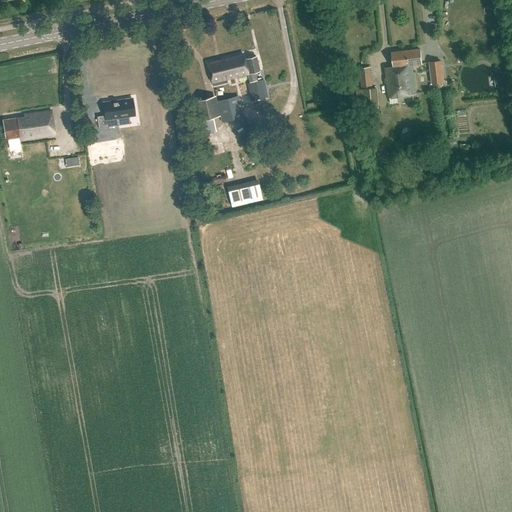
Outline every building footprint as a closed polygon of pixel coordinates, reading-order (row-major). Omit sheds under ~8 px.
[(395,73),(413,71),(412,65),(422,64),(420,49),(392,53),(394,67),(395,73)] [(244,59),(243,54),(228,58),(221,60),(215,61),(207,63),(213,86),(227,82),(227,79),(232,78),(232,77),(248,74),(245,64),(244,59)] [(255,72),(260,71),(256,56),(254,57),(252,56),(248,57),(247,58),(245,59),(246,63),(245,64),(248,74),(250,81),(255,80),(257,80),(255,72)] [(431,84),(445,83),(442,61),(429,62),(431,84)] [(372,88),(370,67),(359,69),(361,89),(355,90),(358,114),(378,112),(375,88),(372,88)] [(416,94),(413,71),(395,73),(394,67),(385,68),(389,97),(416,94)] [(500,86),(509,85),(508,75),(499,76),(500,86)] [(258,81),(262,98),(267,97),(263,80),(258,81)] [(216,101),(220,115),(222,122),(243,117),(238,96),(216,101)] [(134,108),(132,99),(103,103),(104,115),(97,116),(98,128),(118,125),(117,117),(129,115),(128,109),(134,108)] [(20,139),(55,134),(51,110),(24,114),(24,117),(3,120),(6,139),(20,137),(20,139)] [(200,135),(216,131),(213,117),(196,121),(200,135)] [(49,165),(29,167),(39,248),(58,246),(49,165)] [(235,204),(266,197),(262,180),(230,187),(235,204)]
